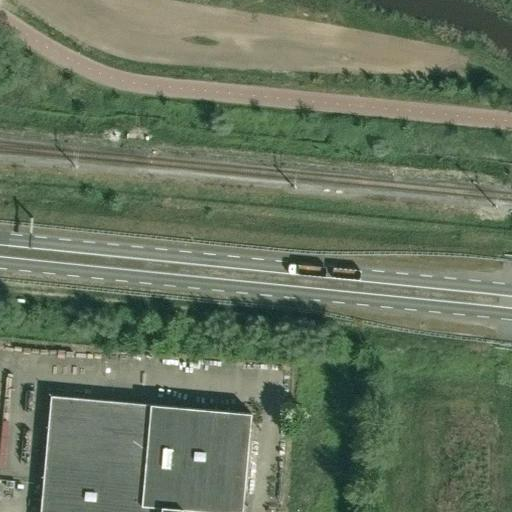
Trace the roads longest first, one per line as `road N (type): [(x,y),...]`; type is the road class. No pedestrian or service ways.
road 1 (primary): [(0,264),(511,317)]
road 2 (primary): [(511,287),(0,237)]
